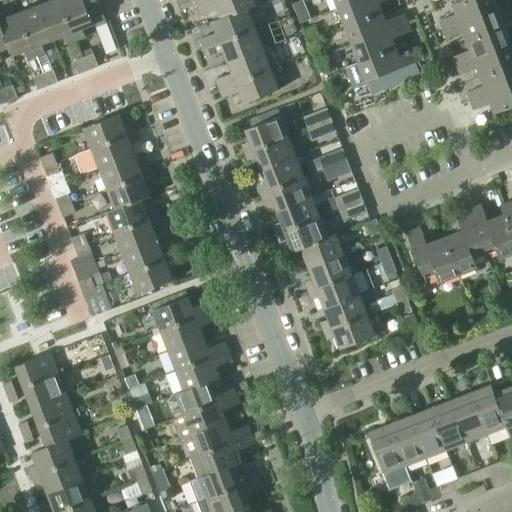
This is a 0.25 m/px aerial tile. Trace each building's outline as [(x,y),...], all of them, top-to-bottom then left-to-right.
[(62,0),(54,0),(41,5),(54,40),(68,35),(71,44),(78,41),(62,0)] [(62,0),(78,41),(86,38),(83,30),(95,25),(95,24),(107,20),(99,0),(62,0)] [(212,0),(198,6),(202,14),(218,8),(223,19),(248,9),(258,5),(255,0),(212,0)] [(335,0),(339,9),(361,0),(335,0)] [(346,27),(384,12),(381,3),(388,0),(361,0),(339,9),(346,27)] [(444,29),(498,8),(494,0),(464,0),(453,4),(457,14),(440,20),(444,29)] [(41,5),(21,13),(37,56),(38,57),(45,54),(41,45),(54,40),(41,5)] [(467,41),(505,26),(498,8),(444,29),(447,38),(463,32),(467,41)] [(217,33),(200,40),(203,49),(261,26),(260,23),(254,26),(248,9),(223,19),(212,23),(217,33)] [(312,20),(308,10),(298,14),(301,24),(312,20)] [(354,45),(410,23),(406,14),(388,21),(384,12),(346,27),(354,45)] [(1,20),(0,20),(11,47),(14,56),(28,50),(31,59),(38,57),(37,56),(21,13),(1,20)] [(281,28),(292,24),(289,16),(278,20),(281,28)] [(0,19),(0,61),(1,61),(0,58),(0,51),(11,47),(0,20),(0,19)] [(361,63),(398,48),(395,39),(413,32),(410,23),(354,45),(361,63)] [(261,26),(203,49),(207,58),(224,51),(228,63),(263,49),(257,33),(263,30),(261,26)] [(457,65),(511,44),(505,26),(467,41),(471,50),(454,57),(457,65)] [(481,77),(511,64),(511,44),(457,65),(461,74),(477,68),(481,77)] [(398,48),(361,63),(368,81),(424,59),(420,50),(402,57),(398,48)] [(232,73),(216,80),(220,89),(277,67),(276,63),(270,66),(263,49),(228,63),(232,73)] [(85,58),(90,71),(99,67),(94,55),(85,58)] [(80,75),(90,71),(85,58),(75,62),(80,75)] [(471,100),(511,84),(511,64),(481,77),(484,85),(468,92),(471,100)] [(277,67),(220,89),(223,98),(240,92),(244,103),(280,89),(273,73),(279,71),(277,67)] [(44,74),(49,87),(59,83),(54,70),(44,74)] [(39,91),(49,87),(44,74),(34,78),(39,91)] [(511,84),(471,100),(475,110),(491,103),(495,113),(511,106),(511,84)] [(4,89),(9,102),(19,99),(14,86),(4,89)] [(0,105),(9,102),(4,89),(0,90),(0,105)] [(309,130),(333,120),(328,108),(304,118),(309,130)] [(94,149),(137,132),(134,125),(127,128),(121,114),(86,128),(94,149)] [(246,154),(290,137),(282,116),(247,130),(252,143),(244,147),(246,154)] [(333,120),(309,130),(313,142),(337,132),(333,120)] [(101,169),(137,155),(132,142),(140,139),(137,132),(94,149),(101,169)] [(263,171),(298,157),(290,137),(246,154),(249,160),(257,157),(263,171)] [(324,170),(348,160),(344,149),(320,158),(324,170)] [(44,168),(57,163),(53,153),(40,158),(44,168)] [(137,155),(101,169),(109,189),(153,172),(150,165),(142,168),(137,155)] [(262,194),(306,177),(298,157),(263,171),(268,184),(259,187),(262,194)] [(348,160),(324,170),(329,182),(353,173),(348,160)] [(48,178),(61,173),(57,163),(44,168),(48,178)] [(117,209),(144,198),(152,195),(147,182),(155,179),(153,172),(109,189),(117,209)] [(278,211),(313,197),(306,177),(262,194),(264,201),(273,198),(278,211)] [(340,210),(364,200),(359,189),(335,198),(340,210)] [(60,208),(73,203),(69,193),(56,198),(60,208)] [(277,234),(321,217),(313,197),(278,211),(283,224),(275,227),(277,234)] [(108,212),(116,233),(160,216),(157,208),(149,212),(144,198),(117,209),(108,212)] [(364,200),(340,210),(345,222),(369,213),(364,200)] [(511,229),(511,201),(502,205),(506,215),(511,229)] [(73,203),(60,208),(64,218),(77,213),(73,203)] [(511,229),(506,215),(488,222),(481,204),(469,209),(487,255),(499,250),(502,258),(511,254),(511,229)] [(475,259),(487,255),(469,209),(456,214),(463,231),(446,238),(460,275),(479,267),(475,259)] [(116,233),(124,253),(159,239),(154,225),(163,222),(160,216),(116,233)] [(294,251),(329,237),(321,217),(277,234),(280,241),(289,238),(294,251)] [(372,236),(382,232),(377,219),(366,223),(372,236)] [(460,275),(446,238),(428,245),(421,228),(408,233),(426,278),(439,273),(442,282),(460,275)] [(76,249),(89,243),(85,234),(72,239),(76,249)] [(310,267),(345,253),(338,234),(329,237),(294,251),(297,258),(305,255),(310,267)] [(132,273),(175,256),(173,249),(164,252),(159,239),(124,253),(132,273)] [(75,272),(97,264),(89,243),(76,249),(80,258),(71,262),(75,272)] [(377,250),(382,263),(393,258),(388,246),(377,250)] [(309,291),(353,274),(345,253),(310,267),(315,281),(307,284),(309,291)] [(175,256),(132,273),(139,293),(175,279),(170,266),(178,263),(175,256)] [(387,275),(397,271),(398,271),(393,258),(382,263),(387,275)] [(83,292),(96,287),(104,284),(97,264),(75,272),(83,292)] [(325,308),(361,294),(353,274),(309,291),(312,298),(321,295),(325,308)] [(96,287),(83,292),(87,302),(100,297),(96,287)] [(394,294),(370,304),(373,312),(397,303),(408,299),(403,287),(393,291),(394,294)] [(325,331),(369,314),(361,294),(325,308),(331,321),(322,325),(325,331)] [(162,331),(214,311),(211,302),(194,308),(190,297),(154,311),(162,331)] [(408,299),(397,303),(403,317),(413,312),(408,299)] [(170,351),(206,338),(201,327),(218,321),(214,311),(162,331),(170,351)] [(369,314),(325,331),(328,339),(336,335),(341,349),(377,335),(369,314)] [(178,371),(230,351),(226,342),(210,348),(206,338),(170,351),(178,371)] [(230,351),(178,371),(186,391),(221,378),(217,367),(233,361),(230,351)] [(52,353),(17,367),(25,387),(64,371),(63,368),(58,370),(52,353)] [(64,371),(25,387),(33,407),(68,394),(61,377),(66,375),(64,371)] [(136,375),(125,379),(129,390),(130,390),(140,386),(136,375)] [(185,415),(237,395),(234,385),(225,388),(221,378),(186,391),(177,394),(185,414),(185,415)] [(8,394),(17,391),(13,381),(4,384),(8,394)] [(146,384),(140,386),(130,390),(137,409),(153,403),(146,384)] [(495,393),(496,393),(493,384),(471,392),(487,434),(507,427),(508,426),(495,393)] [(508,426),(507,427),(510,435),(511,434),(511,386),(496,393),(495,393),(508,426)] [(17,391),(8,394),(11,403),(20,399),(17,391)] [(467,442),(487,434),(471,392),(451,400),(467,442)] [(68,394),(33,407),(41,427),(80,412),(79,408),(74,410),(68,394)] [(175,418),(183,439),(228,422),(224,411),(241,404),(237,395),(185,415),(185,414),(175,418)] [(448,450),(467,442),(451,400),(431,408),(448,450)] [(427,458),(448,450),(431,408),(411,416),(427,458)] [(80,412),(41,427),(48,447),(68,439),(83,434),(76,416),(81,415),(80,412)] [(157,426),(153,416),(142,420),(145,430),(157,426)] [(407,465),(427,458),(411,416),(391,423),(407,465)] [(24,434),(32,431),(28,421),(20,425),(24,434)] [(183,439),(191,459),(253,435),(249,426),(232,432),(228,422),(183,439)] [(386,473),(407,465),(391,423),(370,432),(386,473)] [(118,429),(122,440),(132,436),(128,425),(118,429)] [(32,431),(24,434),(27,443),(36,440),(32,431)] [(253,435),(191,459),(198,478),(198,479),(199,479),(235,465),(243,461),(239,451),(256,444),(253,435)] [(132,436),(122,440),(128,454),(137,451),(138,450),(132,436)] [(38,467),(30,470),(33,477),(76,460),(68,439),(48,447),(33,453),(38,467)] [(511,482),(511,461),(511,458),(498,463),(507,485),(511,482)] [(76,460),(33,477),(36,484),(44,481),(49,494),(84,480),(76,460)] [(487,468),(491,479),(495,489),(507,485),(498,463),(487,468)] [(134,484),(139,482),(149,478),(144,464),(129,470),(134,484)] [(190,481),(198,502),(260,478),(256,469),(239,475),(235,465),(199,479),(198,479),(198,478),(190,481)] [(463,489),(482,482),(478,471),(459,479),(463,489)] [(54,507),(46,510),(46,511),(61,511),(92,500),(100,496),(93,476),(84,480),(49,494),(54,507)] [(143,493),(153,490),(153,489),(149,478),(139,482),(143,493)] [(260,478),(198,502),(202,511),(232,511),(251,505),(247,494),(263,488),(260,478)] [(425,478),(413,483),(418,494),(419,494),(423,505),(434,501),(425,478)] [(463,489),(459,479),(442,485),(447,496),(463,489)] [(407,511),(409,511),(423,505),(419,494),(418,494),(403,500),(407,511)] [(96,511),(92,500),(61,511),(96,511)]
